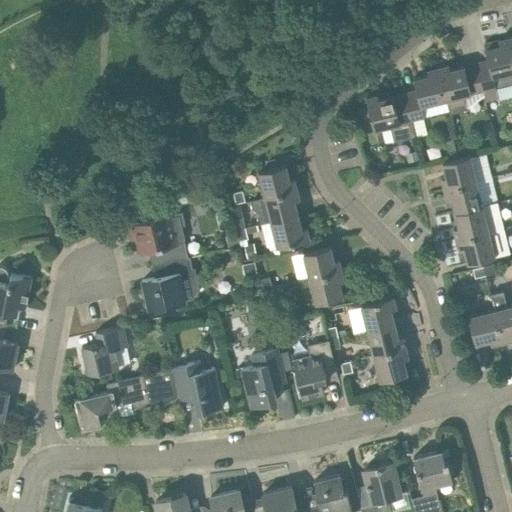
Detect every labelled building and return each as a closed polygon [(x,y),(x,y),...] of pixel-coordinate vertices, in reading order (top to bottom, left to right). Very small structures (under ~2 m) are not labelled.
[(493,76),(511,71),(511,47),(509,38),(484,44),(488,61),(476,64),(483,91),(482,91),(485,103),(498,100),(495,88),(496,88),(493,76)] [(462,96),(482,91),(483,91),(476,64),(450,70),(449,65),(438,68),(446,100),(445,100),(449,114),(466,110),(462,96)] [(422,106),(445,100),(446,100),(438,68),(428,70),(429,75),(414,79),(417,91),(405,94),(412,120),(411,121),(415,137),(427,134),(423,118),(424,117),(422,106)] [(415,137),(411,121),(412,120),(405,94),(379,100),(378,95),(366,98),(374,130),(389,126),(393,142),(415,137)] [(457,157),(454,142),(447,144),(450,158),(457,157)] [(459,152),(468,150),(467,144),(458,146),(459,152)] [(417,153),(406,156),(408,164),(419,162),(417,153)] [(442,178),(444,189),(476,182),(470,156),(443,163),(447,177),(442,178)] [(266,197),(297,189),(294,178),(290,179),(286,165),(259,172),(265,196),(266,197)] [(235,204),(245,202),(237,169),(228,172),(235,204)] [(482,206),(476,182),(444,189),(447,200),(452,199),(456,213),(482,207),(482,206)] [(300,200),(297,189),(266,197),(265,196),(250,201),(252,210),(257,213),(257,212),(268,209),(272,222),(298,216),(295,201),(300,200)] [(501,229),(494,203),(482,206),(482,207),(456,213),(459,228),(454,229),(457,240),(501,229)] [(232,211),(234,220),(244,218),(242,209),(232,211)] [(153,266),(159,265),(188,257),(181,226),(185,225),(182,213),(134,225),(141,253),(149,251),(153,266)] [(298,216),(272,222),(278,248),(290,245),(310,240),(307,229),(302,230),(298,216)] [(246,228),(244,218),(234,220),(237,231),(247,229),(257,226),(257,225),(246,228)] [(248,234),(259,232),(257,226),(247,229),(248,234)] [(247,229),(237,231),(240,242),(250,240),(248,234),(247,229)] [(501,229),(457,240),(459,251),(464,249),(468,264),(507,254),(501,229)] [(228,245),(237,243),(234,233),(226,235),(228,245)] [(244,247),(247,260),(256,258),(254,245),(244,247)] [(278,248),(280,254),(292,251),(290,245),(278,248)] [(310,278),(342,271),(339,260),(334,261),(331,246),(304,253),(310,278)] [(188,257),(159,265),(162,276),(142,281),(148,309),(186,302),(181,279),(194,277),(190,257),(188,257)] [(484,267),(486,276),(497,274),(494,264),(484,267)] [(242,267),(245,279),(257,276),(255,265),(242,267)] [(0,324),(6,326),(8,313),(17,315),(19,307),(26,308),(32,278),(11,274),(7,272),(5,269),(1,267),(0,266),(0,324)] [(486,276),(484,267),(473,269),(475,279),(486,276)] [(345,282),(342,271),(310,278),(316,304),(343,297),(340,283),(345,282)] [(261,279),(263,289),(273,287),(270,276),(261,279)] [(273,287),(263,289),(266,300),(275,298),(273,287)] [(495,310),(503,342),(511,339),(511,306),(507,307),(503,291),(491,295),(493,303),(495,310)] [(361,305),(368,330),(395,323),(391,309),(396,308),(394,297),(361,305)] [(317,310),(315,301),(306,303),(308,313),(317,310)] [(258,302),(248,304),(250,315),(260,313),(258,302)] [(503,342),(495,310),(493,303),(467,309),(476,344),(490,340),(492,345),(503,342)] [(398,338),(395,323),(368,330),(374,355),(406,347),(403,336),(398,338)] [(6,326),(0,324),(0,367),(13,370),(19,343),(3,340),(6,326)] [(88,375),(119,368),(115,349),(128,346),(123,326),(96,332),(99,344),(83,347),(85,355),(84,355),(88,375)] [(329,340),(339,337),(336,326),(327,329),(329,340)] [(341,348),(339,337),(329,340),(332,350),(341,348)] [(338,377),(332,350),(329,340),(308,345),(309,350),(291,354),(302,398),(324,392),(322,380),(338,377)] [(409,359),(406,347),(374,355),(380,381),(407,374),(404,360),(409,359)] [(277,401),(273,385),(286,382),(278,348),(252,355),(255,365),(242,368),(251,407),(277,401)] [(281,352),(286,371),(293,369),(289,351),(281,352)] [(344,375),(353,372),(351,361),(341,364),(344,375)] [(174,367),(174,370),(179,394),(181,400),(194,397),(198,412),(223,407),(215,368),(202,371),(200,362),(174,367)] [(120,421),(117,406),(132,403),(135,410),(153,401),(157,407),(179,394),(174,370),(137,378),(108,384),(109,391),(76,399),(83,429),(100,425),(103,430),(120,421)] [(0,419),(4,420),(9,393),(0,390),(0,419)] [(422,488),(435,485),(453,480),(448,461),(445,462),(442,450),(414,457),(422,488)] [(372,501),(388,498),(401,494),(410,492),(405,475),(397,477),(393,462),(364,469),(372,501)] [(352,511),(347,489),(344,490),(341,475),(315,481),(318,497),(306,500),(308,511),(352,511)] [(441,511),(435,485),(422,488),(424,496),(412,499),(415,511),(441,511)] [(297,511),(292,487),(263,494),(267,511),(297,511)] [(254,511),(252,502),(243,505),(239,489),(211,496),(214,511),(254,511)] [(190,511),(186,494),(156,501),(158,511),(190,511)] [(390,511),(388,498),(372,501),(372,506),(360,508),(361,511),(390,511)] [(101,511),(102,510),(70,502),(66,511),(101,511)]
